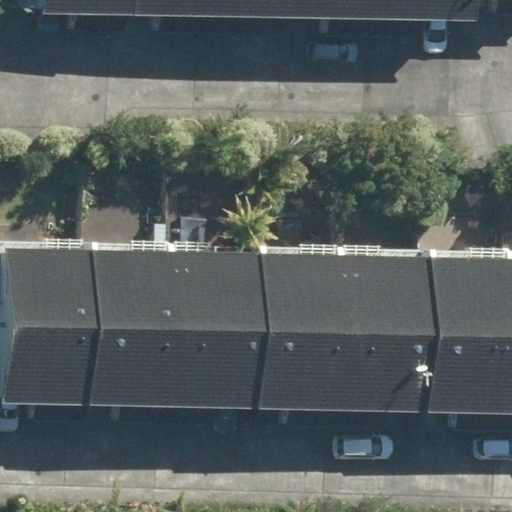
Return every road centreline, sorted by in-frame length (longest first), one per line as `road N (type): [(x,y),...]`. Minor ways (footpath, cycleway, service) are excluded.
road 1 (unknown): [(0,84),(430,93),(511,80)]
road 2 (unknown): [(0,464),(511,476)]
